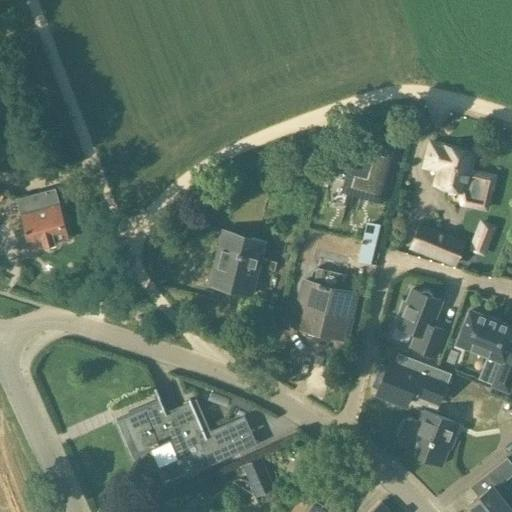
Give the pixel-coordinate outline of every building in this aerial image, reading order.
[(432,142),(425,166),(439,170),(435,185),(464,192),(462,200),(486,207),(494,174),(470,168),(474,153),(432,142)] [(335,160),(321,210),(342,216),(352,181),(363,184),(359,196),(381,202),(396,150),(374,144),(367,169),(335,160)] [(16,198),(24,227),(14,229),(19,250),(29,247),(30,249),(68,238),(55,188),(16,198)] [(497,226),(479,220),(467,251),(486,258),(497,226)] [(368,222),(363,242),(375,245),(380,225),(368,222)] [(408,249),(455,268),(465,240),(418,223),(408,249)] [(264,241),(223,231),(210,285),(251,296),(264,241)] [(357,294),(341,290),(345,274),(318,267),(314,283),(303,281),(292,326),(346,340),(357,294)] [(425,291),(422,293),(413,289),(398,326),(417,334),(412,347),(436,357),(446,330),(433,325),(442,300),(434,297),(433,294),(430,291),(425,291)] [(511,327),(469,311),(456,344),(502,362),(493,385),(510,392),(511,385),(511,348),(510,347),(511,341),(511,327)] [(381,365),(373,386),(379,388),(377,393),(406,404),(411,391),(438,402),(450,373),(418,361),(413,372),(389,362),(387,367),(381,365)] [(112,420),(163,398),(159,388),(108,410),(112,420)] [(162,401),(123,419),(138,453),(172,438),(187,473),(208,464),(235,453),(224,429),(207,436),(193,403),(167,414),(162,401)] [(404,422),(398,438),(400,443),(409,446),(407,452),(443,465),(459,423),(423,409),(418,423),(409,420),(404,422)] [(273,489),(266,470),(283,464),(275,444),(260,449),(259,444),(241,451),(258,495),(273,489)] [(489,472),(499,485),(503,482),(511,474),(511,463),(507,458),(489,472)] [(310,484),(292,511),(337,511),(347,497),(332,488),(328,495),(310,484)] [(478,498),(468,506),(472,511),(510,511),(511,511),(511,496),(506,501),(493,486),(478,498)] [(391,511),(381,502),(370,511),(391,511)]
